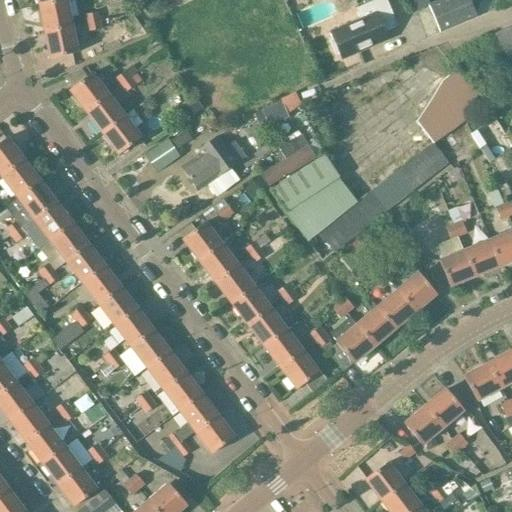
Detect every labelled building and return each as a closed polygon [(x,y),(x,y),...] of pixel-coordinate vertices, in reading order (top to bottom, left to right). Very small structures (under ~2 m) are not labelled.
[(44,31),(70,26),(64,0),(39,5),(44,31)] [(385,40),(382,32),(396,25),(385,0),(374,0),(355,9),(359,20),(330,32),(332,38),(328,40),(335,55),(339,53),(341,59),(385,40)] [(439,33),(498,8),(494,0),(440,0),(428,5),(439,33)] [(98,13),(85,16),(86,23),(100,20),(98,13)] [(101,29),(100,20),(86,23),(88,32),(101,29)] [(50,58),(76,53),(70,26),(44,31),(50,58)] [(497,33),(502,42),(506,51),(511,47),(511,34),(508,27),(497,33)] [(487,38),(495,57),(501,53),(506,51),(502,42),(497,33),(487,38)] [(511,64),(511,63),(511,47),(506,51),(501,53),(503,52),(511,64)] [(324,155),(295,174),(277,186),(269,191),(322,262),(448,163),(432,145),(458,127),(485,105),(457,68),(440,82),(415,122),(432,144),(355,204),(337,179),(339,178),(324,155)] [(125,72),(114,80),(119,86),(130,78),(125,72)] [(90,73),(69,89),(85,111),(107,96),(90,73)] [(130,78),(119,86),(126,94),(128,93),(136,86),(130,78)] [(128,97),(126,94),(119,86),(119,87),(107,96),(85,111),(101,133),(123,117),(115,106),(128,97)] [(195,98),(179,109),(187,120),(203,109),(195,98)] [(267,122),(286,112),(281,102),(262,112),(267,122)] [(260,174),(268,187),(323,154),(308,124),(302,109),(291,114),(298,129),(297,130),(299,135),(278,148),(284,160),(260,174)] [(118,155),(139,139),(123,117),(101,133),(118,155)] [(185,131),(169,142),(168,139),(144,156),(156,173),(179,157),(175,151),(191,139),(185,131)] [(245,157),(234,141),(225,148),(217,136),(198,149),(200,153),(180,167),(197,191),(236,164),(245,157)] [(5,139),(0,142),(0,176),(0,177),(22,160),(5,139)] [(22,160),(0,177),(17,198),(38,182),(22,160)] [(492,182),(502,200),(511,195),(501,177),(492,182)] [(17,198),(33,219),(54,203),(38,182),(17,198)] [(212,207),(222,221),(232,214),(222,200),(212,207)] [(500,221),(511,215),(511,203),(511,201),(494,207),(500,221)] [(33,219),(49,240),(70,224),(54,203),(33,219)] [(183,239),(198,260),(229,237),(213,216),(204,224),(203,223),(183,239)] [(461,221),(445,227),(450,241),(466,235),(461,221)] [(5,230),(10,236),(21,228),(16,222),(5,230)] [(70,224),(49,240),(65,262),(87,246),(70,224)] [(26,235),(21,228),(10,236),(15,243),(26,235)] [(511,231),(499,237),(509,262),(511,260),(511,231)] [(198,260),(215,282),(236,266),(220,245),(229,238),(229,237),(198,260)] [(499,237),(469,249),(479,274),(509,262),(499,237)] [(244,250),(248,256),(260,247),(255,242),(244,250)] [(65,262),(81,283),(103,267),(87,246),(65,262)] [(402,254),(415,270),(423,264),(412,246),(402,254)] [(254,264),(266,255),(260,247),(248,256),(254,264)] [(439,261),(449,286),(479,274),(469,249),(439,261)] [(367,254),(360,260),(381,285),(387,279),(379,268),(367,254)] [(385,263),(379,268),(387,279),(394,274),(385,263)] [(38,272),(43,279),(54,271),(49,264),(38,272)] [(215,282),(231,303),(252,288),(236,266),(215,282)] [(81,283),(98,304),(119,288),(103,267),(81,283)] [(48,286),(59,278),(54,271),(43,279),(48,286)] [(435,293),(418,273),(397,291),(414,311),(435,293)] [(287,284),(276,292),(281,299),(292,291),(287,284)] [(98,304),(114,325),(135,309),(119,288),(98,304)] [(231,303),(247,325),(268,309),(252,288),(231,303)] [(286,306),(297,299),(292,291),(281,299),(286,306)] [(377,308),(394,328),(414,311),(397,291),(377,308)] [(345,297),(338,303),(347,313),(353,308),(345,298),(345,297)] [(347,313),(338,303),(332,309),(340,319),(347,313)] [(12,318),(18,326),(32,315),(26,307),(12,318)] [(70,315),(75,322),(86,313),(81,307),(70,315)] [(356,325),(373,346),(394,328),(377,308),(356,325)] [(135,309),(114,325),(130,347),(151,330),(135,309)] [(268,309),(247,325),(263,346),(284,330),(268,309)] [(80,329),(91,320),(86,313),(75,322),(80,329)] [(0,335),(1,337),(11,329),(6,322),(0,326),(0,335)] [(335,343),(336,344),(352,363),(373,346),(356,325),(335,343)] [(308,335),(314,342),(324,334),(319,327),(308,335)] [(130,347),(146,368),(167,352),(151,330),(130,347)] [(263,346),(280,367),(301,352),(284,330),(263,346)] [(314,342),(319,349),(329,341),(324,334),(314,342)] [(341,370),(342,372),(352,363),(336,344),(330,349),(331,356),(332,358),(340,368),(341,370)] [(102,357),(107,364),(118,355),(114,349),(102,357)] [(146,368),(162,389),(184,373),(167,352),(146,368)] [(311,393),(324,383),(317,373),(301,352),(280,367),(296,389),(303,383),(311,393)] [(487,365),(499,388),(511,380),(511,355),(510,352),(487,365)] [(111,371),(123,362),(118,355),(107,364),(111,371)] [(33,358),(23,366),(28,372),(38,365),(33,358)] [(0,393),(13,383),(9,377),(0,365),(0,393)] [(33,380),(37,377),(43,372),(38,365),(28,372),(33,380)] [(463,378),(475,401),(499,388),(487,365),(463,378)] [(26,374),(21,377),(13,383),(0,393),(0,407),(9,420),(30,404),(21,393),(35,382),(33,380),(28,372),(26,374)] [(184,373),(162,389),(178,410),(199,394),(184,373)] [(445,389),(424,407),(442,427),(463,409),(445,389)] [(134,401),(139,407),(150,398),(146,392),(134,401)] [(176,432),(182,441),(183,441),(183,442),(195,433),(195,432),(216,415),(199,394),(178,410),(187,423),(175,432),(176,432)] [(144,414),(156,405),(150,398),(139,407),(144,414)] [(65,401),(54,410),(59,416),(70,407),(65,401)] [(500,405),(507,418),(511,414),(511,410),(507,402),(500,405)] [(9,420),(25,441),(46,426),(30,404),(9,420)] [(65,423),(76,414),(70,407),(59,416),(65,423)] [(404,424),(422,445),(442,427),(424,407),(404,424)] [(195,432),(195,433),(196,434),(211,454),(233,437),(216,415),(195,432)] [(25,441),(42,462),(62,447),(46,426),(25,441)] [(175,447),(183,441),(182,441),(176,432),(175,432),(168,438),(175,447)] [(445,444),(454,455),(467,445),(458,434),(445,444)] [(183,442),(183,441),(175,447),(183,458),(190,451),(183,442)] [(98,444),(87,451),(92,458),(102,450),(98,444)] [(405,461),(415,454),(408,445),(399,453),(405,461)] [(42,462),(58,484),(78,468),(62,447),(42,462)] [(97,466),(108,458),(102,450),(92,458),(97,466)] [(387,463),(365,480),(382,502),(404,485),(387,463)] [(74,506),(95,490),(78,468),(58,484),(74,506)] [(144,485),(135,475),(128,480),(137,491),(144,485)] [(122,486),(132,496),(137,491),(128,480),(122,486)] [(425,491),(430,496),(441,487),(437,482),(425,491)] [(168,484),(147,502),(155,511),(175,511),(185,504),(168,484)] [(404,485),(382,502),(389,511),(409,511),(419,505),(404,485)] [(436,504),(447,496),(441,487),(430,496),(436,504)] [(20,511),(22,510),(6,489),(0,493),(0,511),(20,511)] [(78,511),(105,511),(115,504),(104,491),(78,511)] [(420,506),(419,505),(409,511),(437,511),(429,500),(420,506)] [(155,511),(147,502),(135,511),(155,511)]
